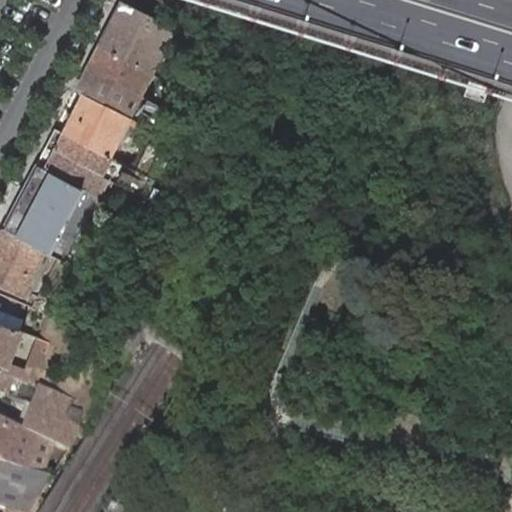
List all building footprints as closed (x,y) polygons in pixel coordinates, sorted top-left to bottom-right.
[(174,25),(130,4),(118,27),(162,49),(174,25)] [(150,72),(162,49),(118,27),(106,50),(150,72)] [(138,95),(150,72),(106,50),(95,72),(138,95)] [(127,117),(138,95),(95,72),(84,94),(127,117)] [(117,136),(127,117),(84,94),(73,114),(117,136)] [(107,155),(117,136),(73,114),(64,133),(107,155)] [(64,133),(55,128),(46,146),(101,174),(110,156),(107,155),(64,133)] [(101,174),(46,146),(36,164),(93,192),(101,174)] [(93,192),(36,164),(2,230),(41,251),(126,294),(162,228),(93,192)] [(41,251),(2,230),(0,233),(0,282),(21,293),(41,251)] [(0,303),(0,367),(10,372),(25,342),(0,328),(0,304),(0,303)] [(58,436),(74,442),(85,425),(86,402),(87,399),(43,383),(28,427),(9,421),(0,448),(0,453),(46,468),(58,436)] [(0,418),(0,448),(9,421),(0,418)] [(0,511),(30,511),(56,471),(46,468),(0,453),(0,511)] [(139,488),(126,482),(115,503),(128,509),(139,488)]
